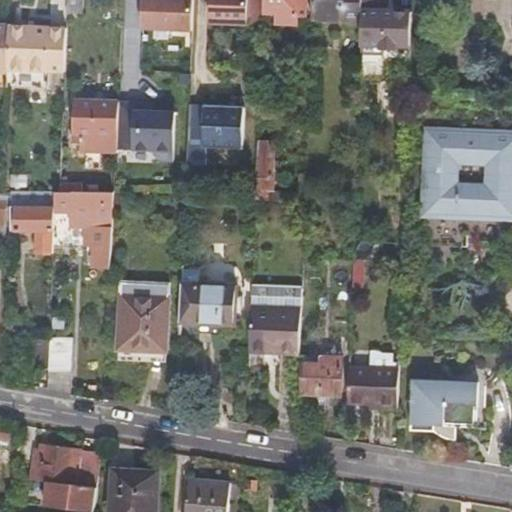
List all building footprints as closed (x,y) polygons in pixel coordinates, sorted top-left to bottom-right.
[(82,11),(82,0),(66,0),(66,9),(66,10),(82,11)] [(144,0),(143,29),(195,31),(196,0),(144,0)] [(265,0),(265,16),(283,17),(282,28),(297,29),(297,18),(300,19),(300,13),(306,13),(306,10),(306,0),(265,0)] [(313,0),(313,24),(362,26),(363,0),(313,0)] [(412,41),(413,9),(385,8),(385,0),(363,0),(362,26),(361,73),(372,73),(373,48),(377,49),(378,43),(386,40),(412,41)] [(10,58),(11,27),(0,26),(0,73),(10,74),(10,69),(10,58)] [(65,29),(11,27),(10,58),(10,69),(10,74),(9,83),(48,85),(49,70),(63,70),(65,29)] [(409,51),(395,50),(394,80),(407,80),(409,51)] [(118,148),(120,96),(76,95),(74,136),(80,137),(80,147),(118,148)] [(407,108),(406,96),(392,95),(392,108),(407,108)] [(209,164),(210,147),(246,148),(248,104),(192,101),(189,163),(209,164)] [(126,108),(124,155),(176,158),(178,111),(126,108)] [(511,218),(511,136),(429,134),(425,247),(463,248),(464,217),(511,218)] [(258,177),(277,178),(277,143),(260,142),(259,149),(259,164),(258,177)] [(258,193),(257,202),(272,203),(273,193),(276,193),(276,191),(277,178),(258,177),(258,193)] [(306,204),(307,182),(297,182),(297,192),(296,204),(306,204)] [(53,256),(54,215),(54,192),(9,191),(8,233),(27,234),(34,239),(34,255),(53,256)] [(296,204),(297,192),(276,191),(276,193),(273,193),(272,203),(296,204)] [(93,270),(111,270),(115,205),(116,193),(91,192),(80,192),(59,192),(54,192),(54,215),(71,216),(72,212),(100,213),(99,245),(94,246),(93,270)] [(116,193),(115,205),(126,206),(126,193),(116,193)] [(511,249),(511,248),(511,218),(464,217),(463,248),(511,249)] [(365,289),(366,262),(355,261),(354,289),(365,289)] [(124,289),(122,350),(152,352),(152,357),(169,358),(173,292),(124,289)] [(183,291),(181,320),(191,321),(190,330),(218,332),(219,321),(237,323),(239,294),(183,291)] [(251,351),(301,353),(302,320),(303,307),(253,304),(252,337),(251,351)] [(52,368),(52,372),(77,372),(78,341),(53,339),(52,368)] [(152,352),(122,350),(121,365),(169,367),(169,358),(152,357),(152,352)] [(395,370),(394,353),(383,353),(379,350),(371,351),(371,369),(395,370)] [(344,357),(306,355),(304,394),(342,395),(344,357)] [(378,409),(399,410),(401,370),(395,370),(371,369),(351,368),(350,404),(378,406),(378,409)] [(52,394),(77,399),(76,375),(52,374),(52,391),(52,394)] [(447,439),(453,439),(453,427),(458,427),(460,427),(480,409),(481,382),(477,381),(475,376),(459,382),(416,380),(414,431),(436,432),(447,439)] [(479,428),(480,409),(460,427),(479,428)] [(0,441),(16,444),(16,431),(0,428),(0,441)] [(29,480),(44,482),(41,506),(84,511),(91,511),(101,451),(35,442),(29,480)] [(171,511),(174,470),(116,468),(114,511),(171,511)] [(230,511),(233,482),(194,479),(191,511),(230,511)] [(408,504),(408,492),(398,491),(397,503),(408,504)]
